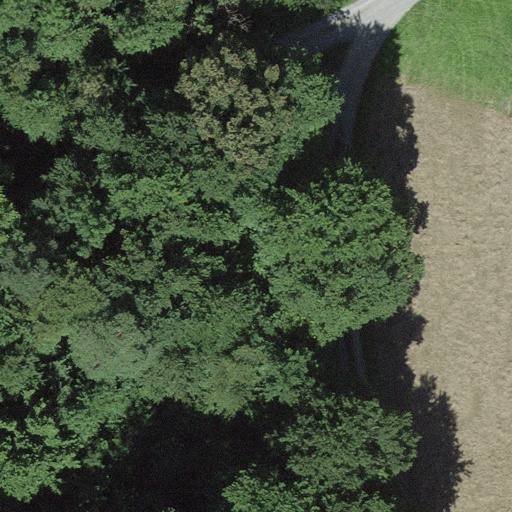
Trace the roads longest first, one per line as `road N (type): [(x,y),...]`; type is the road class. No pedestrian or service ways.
road 1 (track): [(385,511),(347,340),(353,107),(385,25)]
road 2 (track): [(0,150),(385,25),(421,0)]
